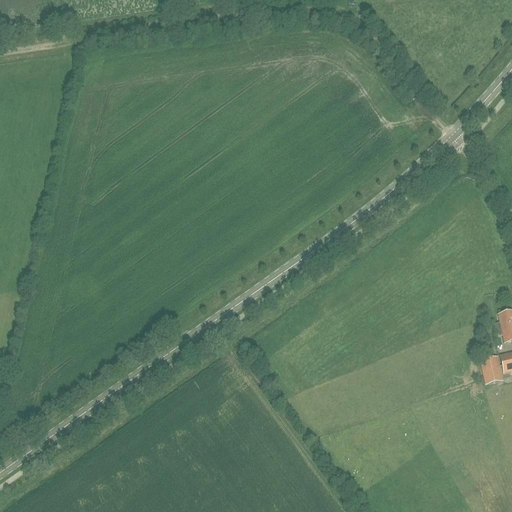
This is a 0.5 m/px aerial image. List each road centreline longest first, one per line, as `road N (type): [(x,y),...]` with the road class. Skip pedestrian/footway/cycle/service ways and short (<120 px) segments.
road 1 (secondary): [(0,474),(342,231),(448,138)]
road 2 (track): [(448,138),(359,30),(319,13),(0,63)]
